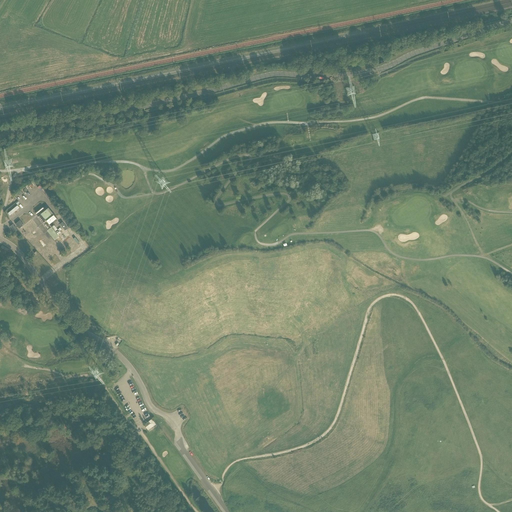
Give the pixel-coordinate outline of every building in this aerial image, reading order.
[(10,217),(17,212),(13,207),(6,213),(10,217)] [(52,225),(59,218),(49,208),(42,215),(52,225)] [(15,224),(19,229),(24,225),(20,220),(15,224)] [(62,222),(60,224),(61,226),(65,231),(68,229),(62,222)] [(56,240),(60,237),(52,227),(48,231),(56,240)]
